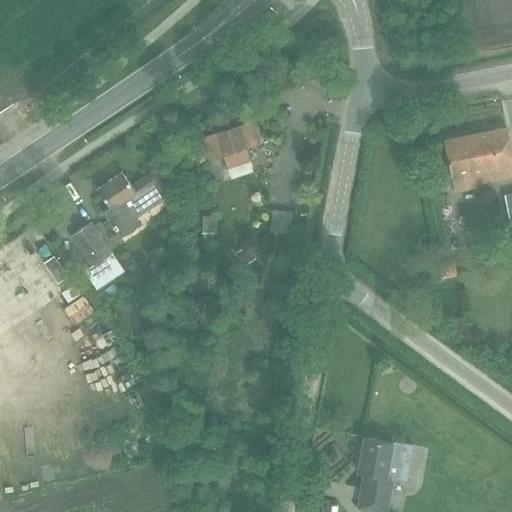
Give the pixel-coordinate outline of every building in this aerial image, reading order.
[(252,122),(216,134),(203,138),(210,161),(224,157),(228,168),(251,161),(247,147),(259,143),(252,122)] [(511,153),(507,127),(444,140),(452,179),(474,175),(476,183),(511,176),(511,153)] [(103,211),(117,231),(122,238),(140,226),(136,220),(164,200),(158,192),(167,186),(155,168),(131,185),(122,172),(98,189),(110,206),(103,211)] [(255,212),(255,230),(273,229),(273,212),(255,212)] [(180,216),(179,234),(198,235),(198,216),(180,216)] [(92,266),(106,256),(112,252),(92,222),(72,236),(92,266)] [(96,289),(124,270),(112,252),(106,256),(92,266),(84,271),(96,289)] [(91,382),(111,367),(98,350),(78,365),(91,382)] [(410,445),(393,442),(364,437),(358,472),(364,473),(357,509),(375,511),(387,511),(393,477),(404,479),(407,477),(412,448),(410,445)]
